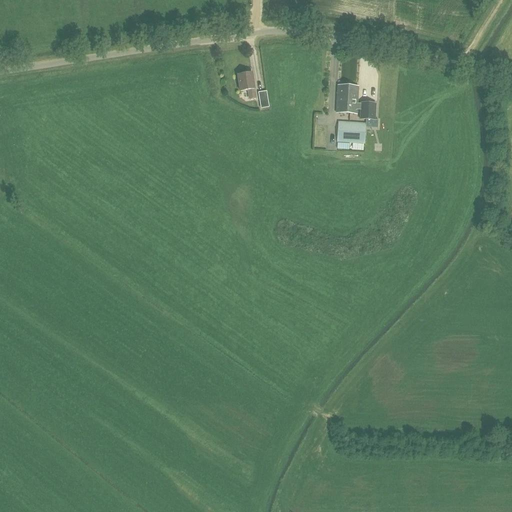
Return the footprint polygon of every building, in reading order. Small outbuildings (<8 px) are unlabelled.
[(256,98),(254,89),(255,89),(252,73),(238,75),(241,92),(248,90),(250,99),(256,98)] [(338,87),(336,113),(357,114),(357,111),(361,111),(360,119),(366,120),(366,128),(378,129),(378,120),(375,120),(376,105),(361,104),(357,104),(358,88),(338,87)] [(261,109),(269,107),(267,91),(258,93),(261,109)] [(364,143),(365,125),(339,123),(338,142),(364,143)] [(343,161),(384,162),(384,153),(343,152),(343,161)] [(342,175),(431,178),(432,165),(342,162),(342,175)]
